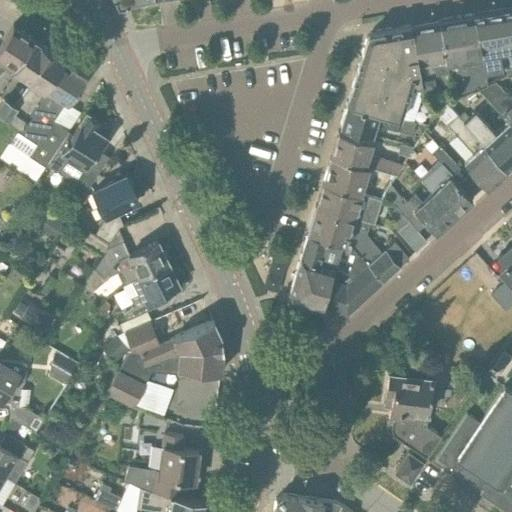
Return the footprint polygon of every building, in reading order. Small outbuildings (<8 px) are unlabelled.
[(509,76),(511,75),(511,6),(474,13),(480,44),(486,75),(503,73),(500,56),(508,54),(511,67),(506,68),(507,76),(509,76)] [(485,76),(486,75),(480,44),(474,13),(439,20),(451,85),(451,86),(453,99),(479,89),(478,88),(494,82),(487,83),(485,76)] [(451,86),(451,85),(439,20),(411,24),(422,85),(423,90),(451,86)] [(347,102),(380,112),(400,118),(409,87),(422,85),(411,24),(372,31),(370,32),(369,33),(368,34),(367,35),(367,36),(347,102)] [(0,90),(14,68),(33,38),(13,25),(2,42),(0,45),(0,90)] [(4,97),(0,103),(0,112),(20,125),(21,126),(64,58),(55,53),(56,53),(33,38),(14,68),(31,80),(15,105),(4,97)] [(64,58),(21,126),(20,125),(16,131),(35,145),(29,156),(45,166),(47,164),(48,164),(58,149),(69,131),(52,121),(65,102),(67,103),(70,100),(74,101),(78,94),(76,91),(87,73),(71,62),(71,63),(64,58)] [(507,120),(511,125),(511,75),(509,76),(511,79),(511,98),(497,81),(494,82),(478,88),(479,89),(507,120)] [(400,118),(380,112),(347,102),(340,126),(373,136),(376,124),(411,134),(415,122),(400,118)] [(468,117),(462,122),(506,169),(511,163),(511,125),(507,120),(494,132),(475,110),(468,117)] [(85,167),(86,167),(100,145),(102,147),(108,138),(92,127),(98,119),(86,111),(72,133),(69,131),(58,149),(48,164),(58,171),(68,156),(85,167)] [(458,117),(462,122),(468,117),(463,112),(462,114),(458,117)] [(464,160),(474,171),(487,186),(506,169),(462,122),(458,117),(456,114),(447,124),(473,152),(464,160)] [(330,155),(369,167),(369,166),(396,174),(404,163),(370,153),(373,141),(338,130),(330,155)] [(431,192),(454,216),(472,199),(458,184),(461,182),(453,173),(459,167),(446,153),(425,131),(420,139),(441,163),(422,180),(432,191),(431,192)] [(407,157),(413,148),(401,144),(398,154),(407,157)] [(322,182),(361,193),(369,167),(330,155),(322,182)] [(84,195),(96,176),(84,168),(72,188),(84,195)] [(96,233),(110,242),(118,231),(117,229),(119,227),(124,225),(116,210),(138,200),(126,175),(92,191),(98,205),(96,206),(103,221),(96,233)] [(315,204),(353,216),(354,217),(354,216),(374,222),(375,218),(376,218),(382,199),(361,193),(322,182),(315,204)] [(395,205),(413,225),(422,217),(436,233),(454,216),(431,192),(421,200),(415,193),(406,201),(394,186),(386,193),(395,205)] [(352,248),(362,259),(382,281),(409,257),(394,241),(385,249),(385,248),(381,251),(366,234),(355,230),(355,232),(350,231),(354,217),(353,216),(315,204),(307,231),(349,244),(352,248)] [(395,205),(386,218),(416,251),(427,241),(413,225),(395,205)] [(65,221),(51,213),(40,231),(54,239),(65,221)] [(124,284),(168,263),(157,241),(129,254),(118,231),(110,242),(83,286),(92,291),(109,276),(118,272),(124,284)] [(342,267),(349,244),(307,231),(288,296),(321,307),(334,264),(342,267)] [(511,243),(497,257),(511,273),(511,274),(504,282),(511,291),(511,243)] [(382,281),(362,259),(352,267),(359,275),(353,280),(366,296),(367,296),(382,281)] [(123,315),(126,321),(147,311),(167,301),(163,292),(179,284),(168,263),(124,284),(130,297),(134,306),(123,315)] [(352,279),(343,288),(357,304),(366,296),(353,280),(352,279)] [(505,310),(511,303),(511,292),(502,282),(490,293),(505,310)] [(347,314),(357,304),(343,288),(337,286),(331,309),(347,314)] [(14,310),(22,315),(28,305),(20,300),(14,310)] [(28,305),(22,315),(20,318),(32,325),(41,311),(29,303),(28,305)] [(147,311),(126,321),(120,323),(123,329),(151,318),(147,311)] [(124,331),(131,347),(140,350),(145,362),(178,348),(197,349),(221,338),(213,320),(161,343),(151,318),(123,329),(124,331)] [(124,331),(118,334),(130,348),(131,348),(131,347),(124,331)] [(115,362),(130,348),(118,334),(102,348),(115,362)] [(134,406),(151,369),(178,372),(178,367),(220,372),(223,349),(222,338),(221,338),(197,349),(178,348),(145,362),(140,350),(131,347),(131,348),(105,392),(134,406)] [(66,384),(78,363),(57,350),(49,364),(52,365),(51,374),(66,384)] [(0,401),(1,402),(2,401),(11,402),(9,416),(36,431),(44,417),(24,406),(19,405),(21,387),(26,378),(19,374),(21,371),(10,366),(11,360),(0,358),(0,401)] [(426,456),(441,434),(426,424),(434,369),(412,366),(411,373),(388,370),(385,391),(392,392),(388,421),(391,422),(391,425),(391,426),(391,428),(391,429),(392,431),(393,432),(393,433),(394,434),(395,435),(426,456)] [(508,511),(511,511),(511,391),(504,386),(480,422),(466,413),(436,457),(451,467),(456,458),(488,480),(480,493),(508,511)] [(78,416),(86,421),(93,409),(84,405),(78,416)] [(16,433),(17,432),(21,424),(12,419),(7,428),(16,433)] [(158,469),(152,468),(149,490),(152,491),(154,491),(184,496),(186,480),(194,481),(198,450),(180,448),(182,435),(164,432),(158,469)] [(0,474),(3,477),(4,476),(14,481),(27,460),(21,457),(28,446),(6,433),(0,442),(0,474)] [(395,471),(409,481),(422,462),(408,452),(395,471)] [(109,491),(111,486),(103,482),(101,487),(95,499),(116,509),(121,496),(109,491)] [(169,511),(206,511),(208,499),(184,496),(154,491),(152,491),(149,490),(139,486),(137,507),(169,511)] [(24,504),(34,510),(41,498),(31,493),(24,504)] [(352,511),(353,511),(338,501),(282,493),(275,498),(273,511),(352,511)]
